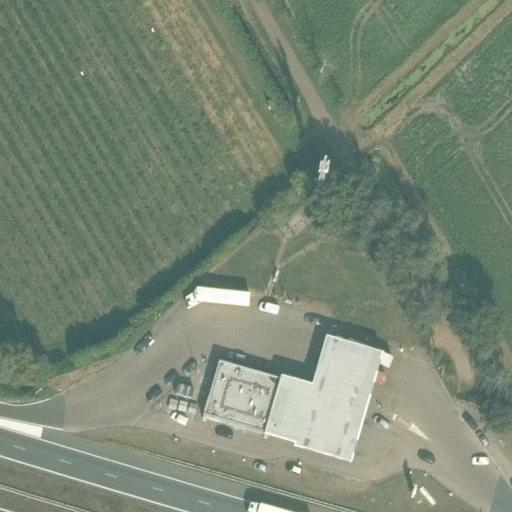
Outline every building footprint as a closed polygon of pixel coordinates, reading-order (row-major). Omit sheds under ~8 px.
[(274,102),(266,106),(272,117),(280,112),(274,102)] [(222,287),(219,297),(272,313),(275,303),(222,287)] [(181,323),(208,296),(201,289),(173,316),(181,323)] [(280,381),(280,383),(264,438),(263,440),(293,448),(292,453),(348,469),(380,359),(324,342),(310,390),(280,381)] [(218,366),(202,422),(266,441),(283,384),(218,366)]
